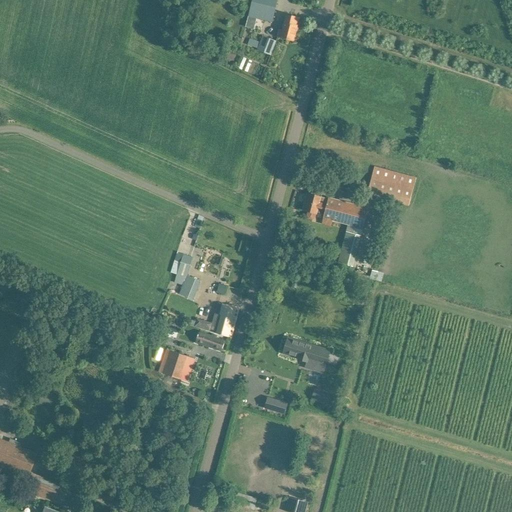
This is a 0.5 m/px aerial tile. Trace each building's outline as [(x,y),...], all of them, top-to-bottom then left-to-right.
[(252,0),(246,27),(253,29),(255,19),(272,23),(277,0),(252,0)] [(299,17),(291,15),(287,14),(283,30),(280,29),(277,37),(293,41),(299,17)] [(263,37),(258,50),(272,55),(277,42),(263,37)] [(368,195),(409,205),(416,177),(375,167),(368,195)] [(309,219),(313,220),(315,217),(317,211),(324,213),(323,217),(363,228),(368,209),(328,198),(328,202),(320,200),(321,197),(310,194),(305,211),(308,211),(307,215),(309,219)] [(353,267),(362,235),(347,231),(338,262),(353,267)] [(180,295),(194,300),(201,282),(188,277),(195,258),(183,254),(176,279),(184,282),(180,295)] [(214,332),(228,336),(236,308),(218,303),(215,316),(218,317),(214,332)] [(194,321),(193,326),(204,330),(205,324),(194,321)] [(222,351),(225,341),(216,338),(217,336),(212,334),(211,336),(199,332),(196,342),(222,351)] [(323,373),(330,351),(288,338),(283,353),(299,358),(299,359),(307,362),(306,367),(323,373)] [(159,372),(182,380),(189,357),(167,349),(159,372)] [(248,373),(267,379),(264,387),(293,396),(300,371),(277,364),(278,363),(253,356),(248,373)] [(314,391),(312,400),(335,407),(337,398),(314,391)] [(268,397),(266,406),(285,411),(288,401),(268,397)] [(284,511),(305,511),(331,426),(310,421),(284,511)] [(30,493),(54,501),(59,486),(29,474),(36,456),(0,442),(0,466),(29,478),(24,490),(30,493)] [(254,511),(257,498),(233,492),(230,504),(254,511)]
